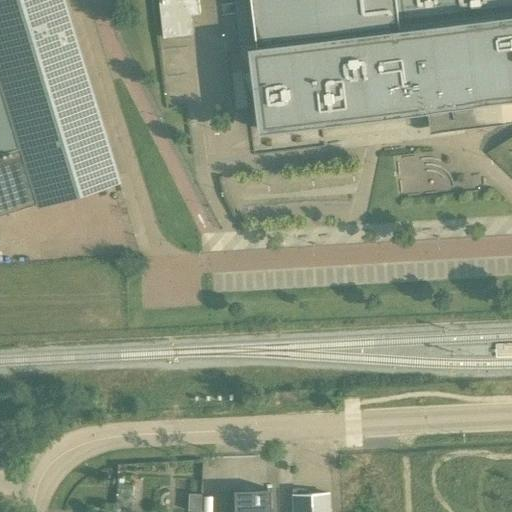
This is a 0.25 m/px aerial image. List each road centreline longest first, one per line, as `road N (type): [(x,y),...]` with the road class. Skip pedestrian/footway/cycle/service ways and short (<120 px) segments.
road 1 (unclassified): [(29,511),(39,473),(70,450),(111,436),(511,416)]
road 2 (residential): [(202,264),(511,245)]
road 3 (residential): [(169,281),(72,0)]
